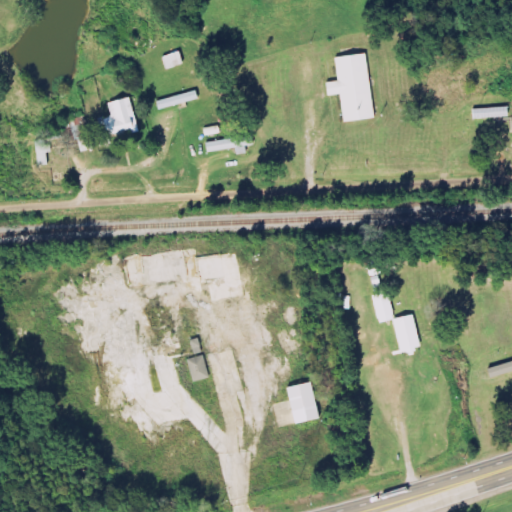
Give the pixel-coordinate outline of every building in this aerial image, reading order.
[(380,118),(371,54),(340,58),(343,81),(332,83),(334,96),(345,94),(349,123),(380,118)] [(161,102),(163,110),(204,99),(202,91),(161,102)] [(113,103),(116,117),(105,119),(107,125),(112,123),(115,137),(143,131),(136,98),(113,103)] [(511,118),(511,108),(477,109),(477,119),(511,118)] [(91,116),(76,121),(84,153),(100,148),(91,116)] [(241,149),(242,154),(251,154),(250,138),(211,142),(211,152),(241,149)] [(51,139),(39,141),(43,166),(55,164),(51,139)] [(378,296),(382,323),(399,321),(395,293),(378,296)] [(398,320),(405,355),(426,350),(419,315),(398,320)] [(195,340),(200,357),(208,354),(203,338),(195,340)] [(198,382),(215,378),(209,355),(192,360),(198,382)] [(511,371),(511,363),(494,367),(496,378),(511,374),(511,372),(511,371)] [(293,388),(301,425),(326,419),(318,383),(293,388)]
